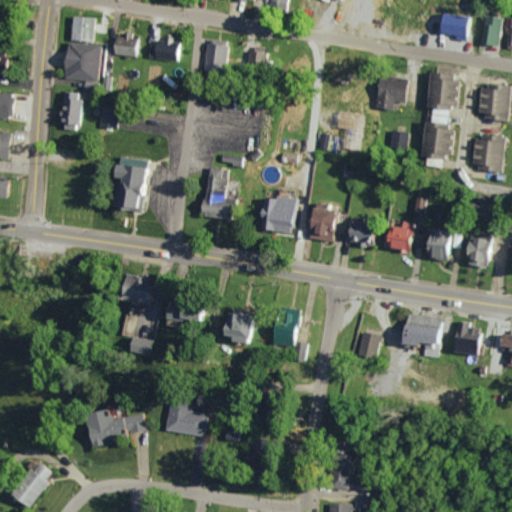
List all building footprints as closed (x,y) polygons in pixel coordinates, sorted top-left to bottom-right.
[(269,0),(288,0),(288,11),(268,8),(269,0)] [(68,12),(66,37),(62,36),(60,53),(58,59),(61,75),(97,79),(96,91),(108,93),(110,77),(100,76),(101,63),(108,63),(110,44),(102,41),(102,36),(94,35),(96,14),(68,12)] [(473,40),(475,15),(445,14),(444,32),(461,33),(460,39),(473,40)] [(484,42),(504,46),(509,17),(489,14),(484,42)] [(114,32),(124,34),(124,29),(133,31),(132,35),(141,37),(138,56),(111,52),(114,32)] [(152,37),(147,43),(145,54),(176,59),(177,41),(152,37)] [(233,59),(234,40),(210,39),(209,72),(223,72),(223,58),(233,59)] [(0,74),(8,75),(11,49),(0,47),(0,74)] [(266,51),(244,49),(242,64),(264,67),(266,51)] [(428,70),(461,75),(457,109),(423,104),(428,70)] [(339,72),(369,75),(368,103),(339,100),(339,72)] [(377,77),(406,79),(403,106),(377,104),(377,77)] [(479,80),(511,84),(506,121),(472,115),(479,80)] [(0,115),(15,118),(18,93),(0,91),(0,115)] [(58,92),(77,93),(74,128),(55,127),(58,92)] [(96,102),(116,104),(113,131),(93,130),(96,102)] [(418,120),(446,123),(451,129),(447,161),(416,155),(418,120)] [(389,147),(407,149),(409,131),(392,129),(389,147)] [(17,131),(0,130),(0,156),(16,157),(17,131)] [(473,132),(505,137),(501,171),(470,167),(473,132)] [(107,163),(106,168),(106,174),(114,176),(109,188),(112,192),(109,208),(141,213),(148,167),(107,163)] [(204,165),(226,169),(221,203),(228,220),(197,218),(194,204),(199,204),(204,165)] [(207,215),(241,220),(244,199),(230,197),(234,169),(215,166),(210,199),(209,199),(207,215)] [(259,190),(293,195),(289,234),(255,229),(259,190)] [(417,212),(428,213),(429,197),(418,196),(417,212)] [(314,200),(337,204),(334,223),(311,218),(314,200)] [(319,238),(339,241),(341,228),(346,228),(348,211),(323,207),(319,238)] [(343,219),(373,222),(368,245),(339,243),(343,219)] [(355,220),(355,241),(386,242),(387,221),(355,220)] [(421,221),(403,221),(402,248),(420,249),(421,221)] [(307,222),(331,226),(332,241),(309,238),(307,222)] [(385,223),(379,235),(378,247),(404,250),(401,238),(408,226),(385,223)] [(425,228),(445,230),(442,258),(419,256),(418,240),(425,228)] [(460,229),(489,234),(481,267),(456,264),(460,229)] [(498,234),(474,233),(473,265),(497,266),(498,234)] [(129,271),(157,276),(152,301),(124,295),(129,271)] [(216,303),(178,301),(177,317),(215,319),(216,303)] [(271,307),(296,313),(287,346),(262,339),(271,307)] [(219,308),(251,314),(245,341),(215,337),(219,308)] [(236,339),(264,342),(267,314),(239,311),(236,339)] [(398,311),(434,315),(432,344),(395,340),(398,311)] [(426,355),(442,356),(443,343),(449,344),(450,316),(416,314),(414,343),(427,344),(426,355)] [(309,344),(310,317),(300,317),(299,322),(286,322),(285,343),(309,344)] [(448,320),(445,350),(468,353),(473,323),(448,320)] [(363,321),(354,324),(348,349),(348,360),(362,364),(368,362),(376,328),(363,321)] [(485,354),(488,328),(474,327),(475,322),(460,321),(457,351),(485,354)] [(509,328),(511,328),(511,366),(506,366),(499,350),(489,348),(489,335),(508,337),(509,328)] [(387,335),(368,331),(363,353),(382,358),(387,335)] [(129,334),(151,337),(147,354),(125,350),(129,334)] [(165,402),(160,428),(199,435),(202,409),(165,402)] [(78,412),(87,446),(123,433),(114,403),(78,412)] [(119,418),(117,409),(105,411),(107,419),(95,421),(99,443),(154,433),(150,412),(119,418)] [(246,439),(246,430),(229,430),(228,439),(246,439)] [(279,438),(262,439),(262,459),(280,458),(279,438)] [(326,452),(345,454),(341,489),(320,489),(326,452)] [(37,506),(60,471),(43,460),(20,495),(37,506)] [(4,492),(10,498),(20,506),(41,480),(45,470),(33,461),(27,468),(23,467),(4,492)] [(320,511),(320,503),(344,503),(343,511),(320,511)] [(362,511),(363,503),(338,503),(337,511),(362,511)]
